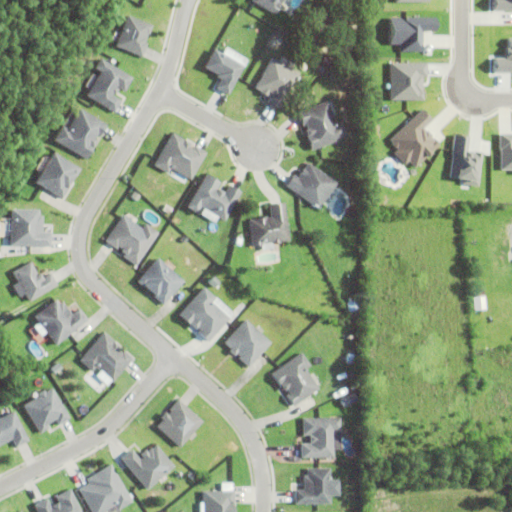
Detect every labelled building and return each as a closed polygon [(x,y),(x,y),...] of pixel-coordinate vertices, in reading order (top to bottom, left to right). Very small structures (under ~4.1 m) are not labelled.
[(283,0),(274,17),(252,4),(254,0),(283,0)] [(511,0),(490,0),(491,0),(486,0),(485,0),(486,9),(511,10),(511,0)] [(417,51),(417,31),(431,30),(431,16),(382,18),(383,45),(395,44),(395,52),(417,51)] [(114,49),(126,17),(151,27),(144,45),(146,46),(141,60),(114,49)] [(487,72),(511,72),(511,37),(501,38),(501,59),(487,58),(487,72)] [(215,92),(220,83),(215,80),(216,79),(203,72),(214,52),(244,68),(227,98),(215,92)] [(117,92),(113,98),(121,103),(113,116),(86,99),(90,92),(85,88),(93,75),(97,78),(99,75),(94,71),(100,61),(132,81),(123,94),(116,89),(115,91),(117,92)] [(264,100),(258,96),(259,95),(253,91),(271,61),(297,76),(277,112),(266,106),(269,100),(265,97),(264,100)] [(340,124),(345,140),(309,152),(305,140),(306,139),(303,133),(306,132),(304,127),(301,128),(296,115),(326,105),(333,126),(340,124)] [(399,164),(403,160),(409,167),(433,145),(418,128),(427,119),(417,108),(384,139),(392,149),(388,153),(399,164)] [(86,162),(53,144),(62,129),(67,132),(78,112),(106,127),(99,139),(96,138),(93,143),(96,144),(86,162)] [(494,170),(508,170),(508,174),(511,173),(511,139),(510,140),(510,133),(495,133),(494,170)] [(195,148),(207,155),(191,182),(171,170),(167,176),(153,168),(172,135),(184,142),(183,144),(190,147),(189,149),(193,151),(195,148)] [(35,186),(53,156),(80,172),(62,202),(35,186)] [(296,181),(298,178),(297,178),(302,171),(306,166),(335,186),(317,212),(284,188),(292,178),(296,181)] [(200,210),(196,217),(186,211),(205,177),(220,186),(216,192),(223,196),(228,187),(241,195),(224,224),(200,210)] [(163,211),(166,205),(174,210),(170,215),(163,211)] [(271,246),(260,247),(261,249),(250,250),(248,222),(251,222),(251,220),(265,219),(265,221),(268,221),(267,207),(284,205),(288,244),(279,245),(279,247),(271,248),(271,246)] [(42,219),(42,235),(51,235),(51,249),(9,250),(9,239),(4,239),(4,222),(10,222),(10,213),(38,212),(38,219),(42,219)] [(145,222),(159,232),(136,264),(123,255),(125,252),(120,248),(121,247),(118,244),(116,247),(104,239),(122,213),(141,227),(145,222)] [(152,294),(154,293),(145,284),(143,286),(136,280),(157,256),(183,281),(162,304),(152,294)] [(39,277),(41,281),(50,276),(57,288),(29,305),(22,293),(17,296),(12,287),(17,284),(11,276),(30,264),(38,278),(39,277)] [(193,327),(178,313),(203,285),(215,297),(211,301),(229,317),(208,341),(197,331),(199,329),(195,325),(193,327)] [(61,305),(71,318),(78,312),(87,323),(54,349),(32,320),(55,303),(58,307),(61,305)] [(345,306),(356,303),(359,312),(348,315),(345,306)] [(233,354),(227,348),(229,347),(222,341),(244,318),(270,342),(247,366),(237,357),(239,355),(235,352),(233,354)] [(94,370),(91,374),(78,363),(103,334),(113,344),(112,345),(120,353),(122,351),(133,361),(112,386),(94,370)] [(292,405),(285,394),(287,392),(284,388),(282,389),(280,385),(279,386),(269,372),(300,351),(309,364),(304,367),(318,387),(292,405)] [(56,424),(52,418),(44,423),(47,427),(38,432),(21,404),(36,395),(35,393),(41,388),(43,390),(50,386),(68,417),(56,424)] [(338,398),(353,392),(356,400),(341,406),(338,398)] [(159,415),(164,410),(167,412),(170,410),(168,408),(177,398),(202,421),(179,446),(155,424),(161,418),(159,415)] [(14,445),(10,437),(0,442),(0,414),(11,409),(26,439),(14,445)] [(299,442),(307,442),(307,433),(301,433),(301,417),(339,417),(339,449),(333,449),(333,456),(299,457),(299,442)] [(147,489),(121,457),(131,448),(139,458),(142,456),(140,452),(145,448),(147,451),(151,447),(152,448),(156,444),(174,466),(147,489)] [(114,504),(101,511),(90,511),(77,488),(87,482),(85,478),(110,463),(132,500),(117,509),(114,504)] [(293,502),(293,489),(301,489),(301,474),(305,474),(305,467),(329,467),(329,502),(293,502)] [(36,511),(32,503),(45,497),(50,507),(51,507),(49,504),(56,501),(54,495),(68,487),(80,511),(36,511)] [(201,511),(201,490),(233,489),(233,502),(232,502),(232,511),(201,511)]
